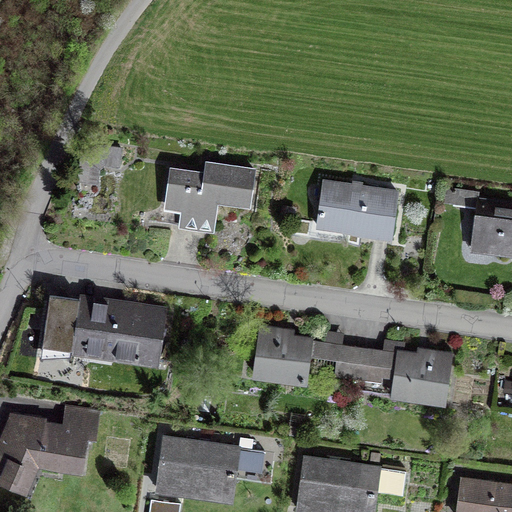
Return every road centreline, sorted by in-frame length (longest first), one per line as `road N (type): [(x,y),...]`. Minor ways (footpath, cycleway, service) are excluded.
road 1 (residential): [(21,255),(511,326)]
road 2 (residential): [(142,0),(82,95),(21,255)]
